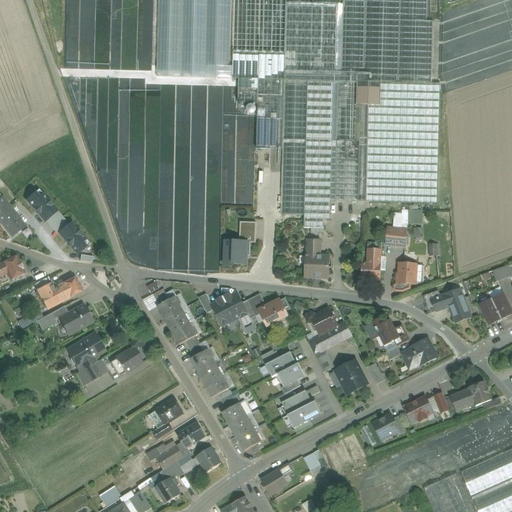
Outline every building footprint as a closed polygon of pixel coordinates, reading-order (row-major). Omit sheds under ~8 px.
[(231,0),(159,0),(157,77),(232,79),(233,67),(230,67),(231,0)] [(234,0),(233,67),(232,79),(239,79),(259,80),(258,104),(258,120),(284,120),(285,71),(286,3),(286,0),(234,0)] [(365,0),(342,0),(341,73),(358,73),(364,73),(365,0)] [(400,0),(365,0),(364,73),(371,74),(370,82),(381,82),(398,83),(400,0)] [(427,0),(400,0),(398,83),(431,84),(433,21),(427,21),(427,0)] [(309,3),(286,3),(285,71),(307,72),(309,3)] [(340,4),(313,4),(311,72),(339,73),(340,4)] [(496,75),(511,69),(511,44),(506,40),(495,43),(503,35),(489,39),(494,44),(488,46),(490,50),(480,53),(482,59),(470,63),(475,80),(477,80),(474,71),(483,68),(486,78),(488,76),(486,70),(492,68),(493,72),(496,75)] [(307,72),(285,71),(285,79),(307,79),(306,146),(309,146),(311,80),(338,80),(357,81),(358,73),(341,73),(339,73),(311,72),(307,72)] [(364,73),(358,73),(357,81),(357,105),(362,105),(380,106),(381,82),(370,82),(371,74),(364,73)] [(259,80),(239,79),(238,103),(258,104),(259,80)] [(307,79),(285,79),(284,120),(283,150),(281,216),(303,216),(304,216),(306,146),(307,79)] [(338,80),(311,80),(309,146),(306,146),(304,216),(303,216),(303,217),(304,217),(304,228),(324,229),(324,220),(330,220),(331,201),(336,202),(338,80)] [(357,81),(338,80),(336,202),(358,202),(360,142),(356,142),(357,105),(357,81)] [(398,83),(381,82),(380,106),(362,105),(361,142),(360,142),(358,202),(437,204),(440,84),(431,84),(398,83)] [(252,106),(251,106),(250,106),(249,107),(248,108),(247,109),(247,110),(247,112),(248,113),(249,114),(250,114),(252,115),(253,115),(254,114),(255,113),(256,112),(256,111),(256,110),(256,109),(256,108),(255,108),(255,107),(254,106),(253,106),(252,106)] [(284,120),(258,120),(257,149),(283,150),(284,120)] [(53,211),(59,206),(61,209),(65,212),(68,210),(64,206),(55,196),(46,203),(50,208),(53,211)] [(0,222),(2,225),(15,214),(2,198),(0,199),(0,222)] [(39,199),(32,205),(35,209),(42,203),(39,199)] [(45,206),(37,214),(48,227),(57,219),(45,206)] [(25,227),(15,214),(2,225),(12,237),(25,227)] [(87,240),(78,229),(82,226),(77,220),(73,223),(68,218),(56,228),(75,250),(87,240)] [(248,244),(251,244),(256,244),(257,224),(240,223),(240,242),(248,243),(248,244)] [(394,229),(388,228),(386,246),(393,247),(394,229)] [(407,230),(394,229),(393,247),(405,248),(407,230)] [(321,241),(308,241),(307,255),(307,257),(300,256),(300,258),(298,260),(300,262),(300,264),(306,265),(306,278),(329,279),(330,256),(320,256),(321,241)] [(240,242),(226,242),(225,266),(234,267),(234,265),(247,266),(247,257),(250,257),(251,244),(248,244),(248,243),(240,242)] [(382,244),(368,243),(367,264),(362,263),(361,280),(380,281),(382,244)] [(17,256),(2,263),(7,274),(11,281),(25,274),(17,256)] [(417,265),(399,264),(397,284),(396,284),(394,286),(393,289),(396,292),(403,292),(410,289),(410,285),(416,285),(423,283),(424,266),(417,266),(417,265)] [(507,266),(499,269),(503,280),(511,277),(507,266)] [(499,269),(492,272),(496,282),(503,280),(499,269)] [(75,277),(62,284),(69,298),(82,291),(75,277)] [(46,278),(34,285),(37,291),(49,285),(46,278)] [(152,293),(161,288),(157,281),(148,286),(152,293)] [(37,291),(47,309),(60,302),(60,303),(69,298),(62,284),(54,289),(52,284),(49,285),(37,291)] [(493,298),(504,292),(501,286),(490,292),(493,298)] [(164,289),(153,295),(157,301),(167,295),(164,289)] [(440,297),(431,300),(436,312),(450,307),(456,323),(471,318),(460,290),(440,297)] [(438,291),(423,297),(426,302),(431,300),(440,297),(438,291)] [(511,312),(503,294),(491,300),(501,319),(505,317),(506,318),(511,314),(511,312)] [(167,295),(157,301),(159,306),(170,300),(167,295)] [(212,306),(207,295),(199,298),(207,314),(214,311),(212,306)] [(242,304),(237,295),(232,297),(230,295),(223,298),(235,321),(241,318),(245,327),(252,323),(251,320),(242,304)] [(260,295),(254,298),(258,307),(265,304),(260,295)] [(159,306),(158,307),(166,320),(182,311),(175,298),(170,300),(159,306)] [(223,298),(217,301),(218,303),(212,306),(214,311),(223,327),(235,321),(223,298)] [(254,298),(248,301),(256,317),(261,315),(258,308),(258,307),(254,298)] [(431,300),(426,302),(430,314),(436,312),(431,300)] [(491,300),(480,306),(484,315),(490,326),(497,322),(496,321),(501,319),(491,300)] [(256,317),(248,301),(242,304),(251,320),(256,317)] [(272,302),(269,304),(268,302),(265,304),(258,307),(258,308),(261,315),(268,327),(288,317),(279,301),(273,304),(272,302)] [(478,303),(473,306),(479,317),(484,315),(480,306),(478,303)] [(68,314),(59,319),(68,336),(93,322),(84,306),(68,314)] [(64,307),(52,314),(55,320),(58,318),(59,319),(68,314),(64,307)] [(39,311),(26,317),(31,325),(37,322),(43,319),(39,311)] [(182,311),(166,320),(173,332),(189,323),(182,311)] [(325,312),(315,317),(314,315),(311,314),(307,316),(307,319),(308,322),(311,323),(313,322),(320,336),(338,327),(331,314),(331,315),(326,315),(325,312)] [(55,320),(52,314),(43,319),(37,322),(42,331),(57,323),(55,320)] [(391,320),(383,324),(380,319),(364,327),(372,342),(379,338),(385,347),(395,342),(407,335),(402,326),(395,329),(391,320)] [(189,323),(173,332),(180,346),(186,342),(196,337),(196,336),(189,323)] [(345,323),(338,327),(345,341),(352,337),(345,323)] [(320,336),(313,340),(320,353),(345,341),(338,327),(320,336)] [(86,340),(83,339),(82,344),(78,346),(77,345),(67,351),(71,357),(75,358),(79,365),(76,366),(80,372),(83,371),(95,364),(96,363),(93,357),(98,354),(96,352),(103,348),(95,335),(86,340)] [(407,335),(395,342),(398,347),(410,341),(407,335)] [(127,345),(131,350),(134,347),(136,350),(140,347),(141,349),(148,344),(142,336),(127,345)] [(196,337),(186,342),(188,348),(199,342),(196,337)] [(428,338),(411,347),(412,349),(401,354),(402,355),(410,370),(420,365),(421,367),(438,358),(428,338)] [(199,342),(188,348),(191,353),(202,347),(199,342)] [(131,350),(115,359),(116,360),(110,363),(119,377),(124,374),(125,374),(144,363),(136,350),(134,347),(131,350)] [(202,347),(191,353),(194,358),(205,352),(202,347)] [(398,347),(386,353),(390,361),(402,355),(401,354),(398,347)] [(194,358),(191,360),(199,373),(215,364),(208,351),(205,352),(194,358)] [(277,380),(297,370),(290,357),(265,369),(272,381),(277,380)] [(90,383),(102,376),(109,372),(101,360),(96,363),(95,364),(83,371),(80,372),(76,375),(83,387),(90,383)] [(356,361),(335,371),(348,396),(368,385),(356,361)] [(215,364),(199,373),(206,385),(222,376),(215,364)] [(385,381),(376,364),(368,368),(377,385),(385,381)] [(277,380),(284,391),(304,380),(297,370),(277,380)] [(222,376),(206,385),(213,398),(218,395),(229,390),(229,389),(222,376)] [(485,382),(468,388),(475,405),(476,407),(492,401),(485,382)] [(229,390),(218,395),(221,401),(232,395),(229,390)] [(469,390),(450,397),(456,413),(475,405),(469,390)] [(285,419),(314,405),(307,392),(279,406),(285,419)] [(443,394),(433,397),(440,414),(449,411),(443,394)] [(232,395),(221,401),(224,406),(235,400),(233,398),(232,395)] [(174,399),(156,411),(149,416),(158,429),(165,425),(168,423),(183,414),(174,399)] [(235,400),(224,406),(227,411),(237,405),(235,400)] [(418,402),(405,408),(412,423),(419,420),(420,422),(427,418),(426,416),(433,413),(426,400),(420,402),(418,402)] [(227,411),(223,413),(230,426),(247,417),(252,414),(245,401),(240,404),(237,405),(227,411)] [(284,420),(292,434),(324,418),(316,404),(314,405),(285,419),(284,420)] [(391,415),(373,425),(381,441),(399,432),(400,431),(394,419),(391,415)] [(247,417),(230,426),(238,439),(254,430),(247,417)] [(399,417),(394,419),(400,431),(399,432),(401,435),(407,432),(399,417)] [(168,423),(165,425),(158,429),(153,433),(158,441),(173,431),(168,423)] [(197,424),(180,434),(182,437),(179,439),(183,445),(186,443),(189,448),(206,437),(197,424)] [(254,430),(238,439),(245,452),(251,449),(261,443),(254,430)] [(261,443),(251,449),(254,454),(264,448),(261,443)] [(334,445),(325,448),(333,478),(343,475),(334,445)] [(161,456),(156,459),(164,471),(171,466),(177,463),(184,458),(179,450),(177,446),(161,456)] [(184,447),(179,450),(184,458),(189,455),(184,447)] [(211,448),(197,457),(207,473),(221,464),(211,448)] [(157,449),(147,455),(151,462),(156,459),(161,456),(157,449)] [(511,450),(461,473),(472,496),(511,477),(511,450)] [(319,459),(323,457),(321,451),(305,457),(312,475),(323,470),(319,459)] [(184,458),(177,463),(181,468),(193,461),(189,455),(184,458)] [(181,468),(177,463),(171,466),(178,476),(179,478),(185,474),(181,468)] [(289,465),(279,471),(283,478),(293,472),(289,465)] [(178,476),(171,466),(163,472),(168,480),(170,479),(171,481),(178,476)] [(279,471),(261,481),(270,496),(281,490),(279,488),(287,483),(283,478),(279,471)] [(474,511),(458,474),(424,489),(433,511),(474,511)] [(168,480),(156,488),(167,504),(181,495),(171,481),(170,479),(168,480)] [(511,482),(473,500),(478,511),(509,511),(511,511),(511,482)] [(115,487),(101,497),(107,506),(122,497),(115,487)] [(120,499),(124,505),(130,501),(136,497),(132,491),(120,499)] [(147,511),(152,509),(142,494),(136,498),(145,511),(147,511)] [(136,511),(145,511),(136,498),(136,497),(130,501),(136,511)] [(254,511),(246,497),(232,505),(235,511),(254,511)] [(136,511),(130,501),(124,505),(128,511),(136,511)] [(310,501),(303,505),(307,511),(316,511),(317,511),(310,501)]
